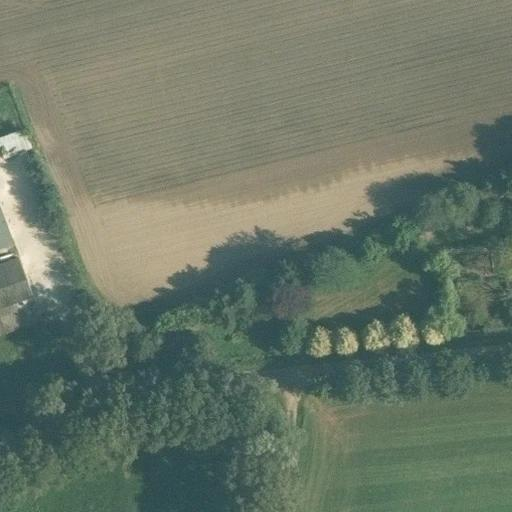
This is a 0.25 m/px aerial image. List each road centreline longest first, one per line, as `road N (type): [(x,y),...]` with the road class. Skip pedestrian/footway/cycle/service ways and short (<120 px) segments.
road 1 (unclassified): [(511,350),(131,392),(0,446)]
road 2 (track): [(295,372),(275,511)]
